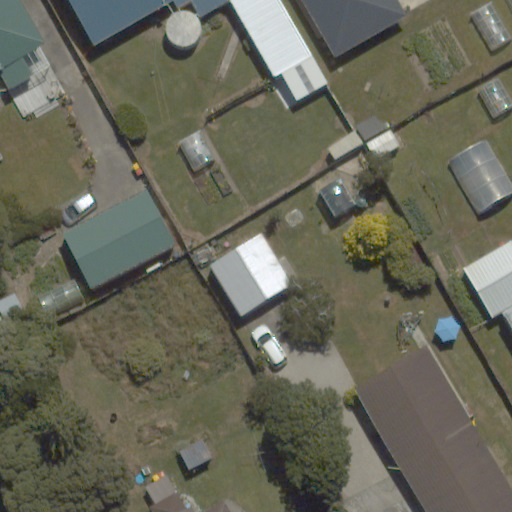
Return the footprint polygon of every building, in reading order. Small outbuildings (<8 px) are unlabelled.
[(0,0),(0,83),(51,53),(18,0),(0,0)] [(227,0),(74,0),(98,45),(166,9),(175,28),(227,0)] [(230,0),(273,80),(326,52),(297,0),(230,0)] [(511,68),(510,66),(473,91),(496,125),(511,114),(511,68)] [(511,166),(489,132),(445,162),(485,221),(511,203),(511,166)] [(154,183),(67,230),(103,299),(191,252),(154,183)] [(274,229),(208,266),(243,328),(309,290),(274,229)] [(511,242),(464,271),(492,318),(501,313),(511,331),(511,242)] [(0,263),(0,296),(14,288),(0,263)] [(94,312),(77,283),(44,303),(61,332),(94,312)] [(0,359),(43,335),(18,291),(0,301),(0,359)] [(511,511),(511,477),(431,347),(356,393),(430,511),(511,511)] [(225,459),(202,432),(174,456),(197,483),(225,459)] [(208,511),(203,511),(183,478),(146,501),(153,511),(254,511),(242,492),(208,511)]
